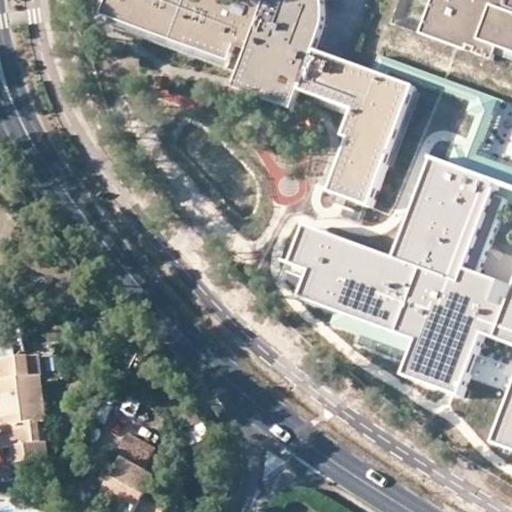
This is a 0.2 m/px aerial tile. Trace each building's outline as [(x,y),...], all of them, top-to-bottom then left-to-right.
[(113,0),(107,20),(233,65),(239,50),(250,54),(245,69),(304,90),(303,93),(356,112),(351,125),(357,127),(333,195),(337,196),(338,191),(346,194),(344,199),(359,205),(372,209),(415,88),(317,53),(316,55),(296,48),(313,0),(113,0)] [(324,0),(313,0),(296,48),(316,55),(317,53),(325,37),(327,30),(327,26),(328,21),(328,16),(327,12),(327,8),(326,4),(324,0)] [(511,0),(439,0),(426,39),(471,55),(472,50),(480,53),(479,58),(496,64),(501,51),(511,54),(511,0)] [(304,90),(245,69),(237,91),(296,112),(303,93),(304,90)] [(392,262),(304,226),(289,263),(308,272),(297,297),(416,341),(403,371),(455,395),(481,335),(511,346),(511,388),(493,440),(511,447),(511,285),(510,291),(461,271),(494,184),(430,162),(392,262)] [(177,194),(165,177),(154,184),(166,201),(177,194)] [(42,379),(40,358),(27,360),(30,381),(42,379)] [(48,426),(42,379),(30,381),(27,360),(0,363),(0,452),(2,452),(4,467),(52,461),(50,447),(38,448),(36,427),(48,426)] [(50,447),(48,426),(36,427),(38,448),(50,447)] [(143,478),(152,463),(157,453),(128,437),(123,447),(114,462),(122,466),(108,490),(99,507),(107,511),(167,511),(176,496),(143,478)] [(122,466),(114,462),(101,486),(108,490),(122,466)]
